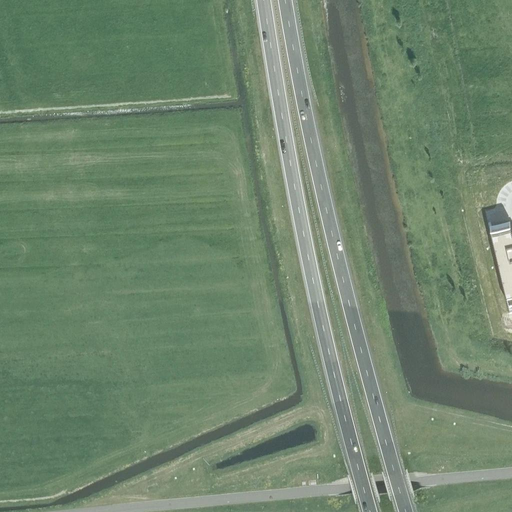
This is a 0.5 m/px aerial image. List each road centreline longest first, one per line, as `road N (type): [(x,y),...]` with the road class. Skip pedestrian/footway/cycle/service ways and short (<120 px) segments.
road 1 (trunk): [(405,511),(340,271),(285,0)]
road 2 (trunk): [(263,0),(317,306),(370,511)]
road 3 (unclassified): [(86,511),(351,486)]
road 4 (unclassified): [(511,471),(351,486)]
